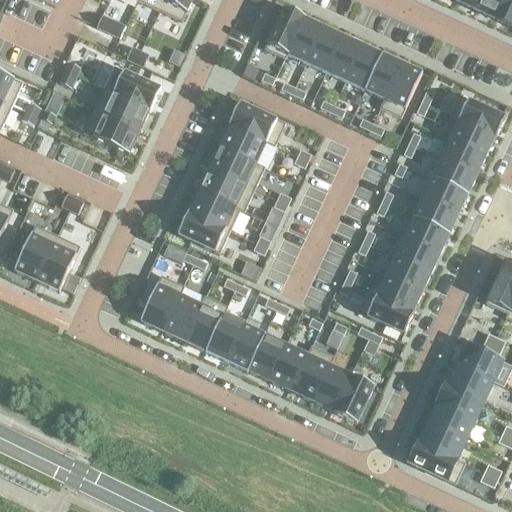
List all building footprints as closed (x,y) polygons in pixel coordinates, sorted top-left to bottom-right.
[(165,0),(139,0),(138,4),(159,14),(165,0)] [(165,0),(159,14),(182,25),(193,0),(165,0)] [(459,0),(457,4),(476,12),(481,0),(459,0)] [(481,0),(476,12),(494,21),(504,0),(481,0)] [(511,0),(504,0),(494,21),(511,28),(511,0)] [(304,21),(305,21),(305,20),(284,10),(264,52),(285,62),(287,58),(304,21)] [(126,29),(102,18),(97,30),(120,41),(126,29)] [(306,67),(323,30),(305,21),(304,21),(287,58),(306,67)] [(326,76),(343,39),(323,30),(306,67),(326,76)] [(345,85),(363,48),(343,39),(326,76),(345,85)] [(365,94),(382,57),(363,48),(345,85),(365,94)] [(135,66),(140,54),(132,50),(126,62),(135,66)] [(149,58),(140,54),(135,66),(144,70),(149,58)] [(384,103),(402,66),(382,57),(365,94),(384,103)] [(80,71),(69,65),(64,76),(75,81),(80,71)] [(422,76),(402,66),(384,103),(380,111),(401,121),(422,76)] [(150,115),(161,91),(114,70),(104,92),(149,113),(149,114),(150,115)] [(0,103),(12,109),(23,86),(0,75),(0,103)] [(71,92),(75,81),(64,76),(59,86),(71,92)] [(264,76),(261,84),(272,89),(276,81),(264,76)] [(284,85),(281,93),(292,98),(295,90),(284,85)] [(306,96),(295,90),(292,98),(303,103),(306,96)] [(149,113),(104,92),(94,114),(139,135),(149,114),(149,113)] [(426,94),(421,105),(429,109),(434,98),(426,94)] [(505,120),(459,98),(449,119),(457,123),(458,122),(495,140),(494,140),(495,141),(505,120)] [(0,130),(2,131),(12,109),(0,103),(0,130)] [(323,104),(320,111),(331,116),(334,109),(323,104)] [(228,128),(229,129),(229,128),(266,145),(266,146),(274,150),(285,127),(239,105),(228,128)] [(424,120),(429,109),(421,105),(416,116),(424,120)] [(30,107),(26,115),(37,121),(41,112),(30,107)] [(345,114),(334,109),(331,116),(342,121),(345,114)] [(44,114),(40,122),(52,128),(56,119),(44,114)] [(129,158),(139,135),(94,114),(83,137),(129,158)] [(33,129),(37,121),(26,115),(22,124),(33,129)] [(370,134),(373,127),(362,122),(359,129),(370,134)] [(485,159),(494,140),(495,140),(458,122),(457,123),(449,142),(485,159)] [(384,132),(373,127),(370,134),(381,139),(384,132)] [(256,166),(266,146),(266,145),(229,128),(229,129),(219,150),(256,167),(256,166)] [(421,139),(413,136),(408,147),(416,150),(421,139)] [(476,179),(485,159),(449,142),(440,162),(476,179)] [(105,176),(110,159),(60,143),(54,160),(105,176)] [(411,161),(416,150),(408,147),(403,158),(411,161)] [(256,167),(219,150),(209,172),(255,193),(265,170),(256,166),(256,167)] [(300,153),(297,160),(308,165),(311,158),(300,153)] [(305,172),(308,165),(297,160),(294,167),(305,172)] [(467,198),(476,179),(440,162),(430,181),(467,198)] [(407,170),(399,167),(394,178),(402,181),(407,170)] [(15,174),(6,170),(1,181),(9,185),(15,174)] [(244,216),(255,193),(209,172),(199,193),(240,213),(240,214),(244,216)] [(458,218),(467,198),(430,181),(421,201),(458,218)] [(230,234),(240,214),(240,213),(199,193),(189,214),(189,215),(230,234)] [(393,198),(386,195),(381,206),(388,209),(393,198)] [(280,196),(277,203),(288,208),(291,201),(280,196)] [(70,213),(75,202),(67,198),(61,209),(70,213)] [(449,237),(458,218),(421,201),(412,220),(449,237)] [(84,206),(75,202),(70,213),(78,217),(84,206)] [(284,216),(288,208),(277,203),(273,211),(284,216)] [(383,220),(388,209),(381,206),(376,217),(383,220)] [(0,207),(0,241),(13,213),(0,207)] [(219,257),(230,234),(189,215),(189,214),(188,214),(177,237),(219,257)] [(449,237),(412,220),(403,240),(440,257),(449,237)] [(36,284),(58,239),(35,228),(14,274),(36,284)] [(375,237),(368,234),(363,245),(370,248),(375,237)] [(80,250),(58,239),(36,284),(59,295),(80,250)] [(260,239),(257,247),(267,252),(271,245),(260,239)] [(440,257),(403,240),(394,259),(431,277),(440,257)] [(365,259),(370,248),(363,245),(358,256),(365,259)] [(267,252),(257,247),(253,254),(264,259),(267,252)] [(193,268),(197,261),(186,256),(182,263),(193,268)] [(431,277),(394,259),(385,279),(421,296),(431,277)] [(208,266),(197,261),(193,268),(204,274),(208,266)] [(511,267),(505,264),(485,307),(507,317),(508,317),(511,308),(511,267)] [(357,277),(349,273),(344,284),(352,287),(357,277)] [(180,298),(181,298),(185,290),(161,279),(140,324),(163,335),(180,298)] [(421,296),(385,279),(376,298),(375,299),(412,316),(413,315),(421,296)] [(234,294),(238,287),(227,282),(223,289),(234,294)] [(347,298),(352,287),(344,284),(339,295),(347,298)] [(245,299),(249,292),(238,287),(234,294),(245,299)] [(414,315),(413,315),(412,316),(375,299),(376,298),(367,294),(357,315),(404,337),(414,315)] [(201,308),(181,298),(180,298),(163,335),(184,345),(201,308)] [(225,314),(226,314),(228,310),(205,299),(201,308),(184,345),(206,355),(225,314)] [(276,314),(279,306),(268,301),(265,308),(276,314)] [(286,319),(290,311),(279,306),(276,314),(286,319)] [(244,328),(245,328),(247,324),(226,314),(225,314),(206,355),(227,365),(244,328)] [(319,334),(322,327),(311,321),(308,329),(319,334)] [(333,333),(344,338),(347,331),(336,326),(333,333)] [(247,374),(264,338),(245,328),(244,328),(227,365),(247,374)] [(368,343),(371,335),(360,330),(357,338),(368,343)] [(382,340),(371,335),(368,343),(379,348),(382,340)] [(488,337),(482,351),(490,355),(497,341),(488,337)] [(269,384),(286,348),(264,338),(247,374),(269,384)] [(497,341),(490,355),(499,359),(505,345),(497,341)] [(465,347),(456,368),(493,385),(502,365),(465,347)] [(308,358),(307,357),(286,348),(269,384),(291,395),(308,358)] [(330,368),(335,360),(311,349),(307,357),(308,358),(291,395),(312,405),(330,368)] [(334,415),(351,378),(330,368),(312,405),(333,415),(334,415)] [(447,387),(483,405),(493,385),(456,368),(447,387)] [(356,427),(374,389),(351,378),(334,415),(333,415),(333,416),(356,427)] [(446,386),(436,407),(437,408),(437,407),(474,424),(483,405),(447,387),(446,386)] [(437,408),(428,427),(465,444),(474,424),(437,407),(437,408)] [(419,445),(419,446),(456,463),(457,462),(465,444),(428,427),(419,445)] [(511,431),(506,429),(502,437),(511,441),(511,431)] [(511,441),(502,437),(498,446),(511,452),(511,441)] [(418,445),(408,466),(455,488),(465,467),(457,462),(456,463),(419,446),(419,445),(418,445)] [(487,468),(484,476),(498,483),(502,474),(487,468)] [(484,476),(480,485),(494,491),(498,483),(484,476)]
